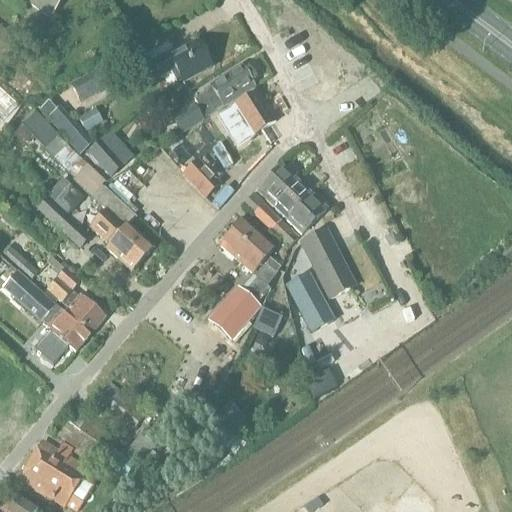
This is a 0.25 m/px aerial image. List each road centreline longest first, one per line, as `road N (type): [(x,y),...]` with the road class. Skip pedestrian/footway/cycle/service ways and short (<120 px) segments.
road 1 (unclassified): [(0,475),(286,145),(304,114),(237,0)]
road 2 (unknown): [(304,114),(408,324)]
